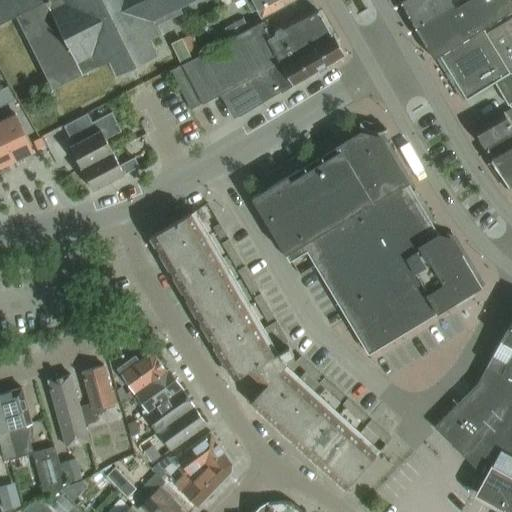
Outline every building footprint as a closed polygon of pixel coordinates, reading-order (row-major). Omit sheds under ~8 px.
[(0,0),(0,23),(17,15),(54,89),(110,61),(117,74),(159,53),(151,38),(162,33),(157,23),(181,11),(179,7),(188,2),(189,4),(191,3),(190,1),(192,0),(0,0)] [(262,17),(293,0),(233,0),(235,3),(240,0),(245,0),(252,12),(258,9),(262,17)] [(454,6),(465,0),(406,0),(400,4),(415,30),(454,6)] [(483,30),(511,12),(511,1),(511,0),(465,0),(454,6),(415,30),(434,60),(439,57),(484,31),(483,30)] [(333,35),(319,12),(285,30),(281,29),(276,32),(275,36),(269,39),(261,23),(249,30),(230,40),(202,55),(193,60),(171,71),(192,110),(203,104),(203,105),(225,93),(240,117),(294,85),(282,62),(333,35)] [(243,19),(224,29),(230,40),(249,30),(243,19)] [(511,21),(511,20),(486,35),(483,30),(484,31),(439,57),(467,101),(495,84),(494,83),(511,73),(511,21)] [(192,35),(182,40),(193,60),(202,55),(192,35)] [(282,62),(294,85),(344,55),(333,35),(282,62)] [(511,73),(494,83),(495,84),(508,107),(511,103),(511,73)] [(511,110),(474,131),(480,143),(488,153),(500,146),(501,147),(511,141),(511,126),(511,125),(511,124),(511,110)] [(0,120),(0,130),(15,161),(34,152),(15,113),(0,120)] [(88,114),(65,126),(75,145),(71,147),(83,170),(114,154),(106,140),(122,132),(112,113),(93,123),(88,114)] [(361,133),(252,198),(254,202),(289,263),(308,252),(347,319),(368,356),(437,314),(481,288),(453,240),(439,237),(380,137),(382,130),(371,127),(363,125),(361,133)] [(0,167),(15,161),(0,130),(0,167)] [(511,149),(490,161),(511,190),(511,189),(511,149)] [(114,154),(83,170),(94,191),(140,167),(135,158),(120,166),(114,154)] [(275,356),(192,214),(153,237),(235,379),(252,369),(261,376),(258,379),(266,387),(251,403),(346,489),(377,455),(329,412),(282,369),(287,364),(285,361),(295,356),(290,348),(275,356)] [(220,225),(213,229),(220,240),(226,237),(220,225)] [(242,264),(229,240),(222,244),(236,268),(242,264)] [(259,291),(245,268),(238,272),(251,295),(259,291)] [(275,318),(261,295),(254,299),(268,323),(275,318)] [(288,342),(277,322),(265,329),(276,348),(288,342)] [(511,322),(483,375),(498,391),(503,386),(511,391),(511,322)] [(135,393),(169,370),(167,371),(157,356),(149,355),(140,361),(136,356),(118,369),(133,390),(129,393),(132,396),(135,394),(135,393)] [(321,376),(301,357),(296,363),(316,381),(321,376)] [(114,392),(112,393),(104,366),(83,372),(92,405),(81,408),(85,426),(96,424),(99,416),(105,414),(107,411),(106,408),(118,405),(114,392)] [(145,415),(182,389),(169,370),(135,393),(135,394),(146,409),(142,412),(145,415)] [(48,381),(66,447),(89,440),(71,374),(48,381)] [(462,400),(435,427),(486,477),(477,494),(510,511),(511,511),(511,391),(503,386),(498,391),(483,375),(482,376),(478,384),(473,388),(471,390),(462,400)] [(345,397),(325,379),(320,384),(340,402),(345,397)] [(0,395),(17,457),(34,452),(27,426),(33,424),(23,388),(0,394),(0,395)] [(158,432),(195,407),(182,389),(145,415),(142,417),(144,420),(148,418),(158,432)] [(9,460),(17,457),(0,395),(0,443),(5,461),(9,460)] [(368,418),(348,399),(343,405),(363,423),(368,418)] [(195,407),(158,432),(170,450),(207,425),(195,407)] [(392,439),(372,421),(366,427),(386,446),(392,439)] [(141,433),(136,422),(128,425),(133,436),(141,433)] [(206,463),(224,450),(212,432),(172,462),(179,470),(184,466),(188,471),(193,478),(206,463)] [(34,452),(45,497),(61,489),(65,487),(58,464),(59,464),(54,447),(34,452)] [(158,447),(147,455),(151,462),(155,461),(164,455),(158,447)] [(188,471),(175,485),(199,507),(233,472),(234,464),(224,450),(206,463),(193,478),(188,471)] [(59,464),(58,464),(65,487),(66,487),(67,487),(68,486),(81,482),(75,459),(59,464)] [(115,468),(106,476),(119,490),(128,481),(115,468)] [(181,507),(160,488),(165,483),(156,475),(141,491),(149,499),(143,507),(148,511),(183,511),(180,509),(181,507)] [(65,487),(61,489),(73,500),(88,486),(83,481),(81,482),(68,486),(67,487),(66,487),(65,487)] [(0,505),(1,511),(3,511),(22,508),(16,486),(0,490),(0,505)] [(80,511),(62,495),(56,501),(59,503),(54,508),(58,511),(80,511)] [(256,511),(303,511),(302,511),(291,503),(284,501),(270,503),(260,508),(256,511)]
